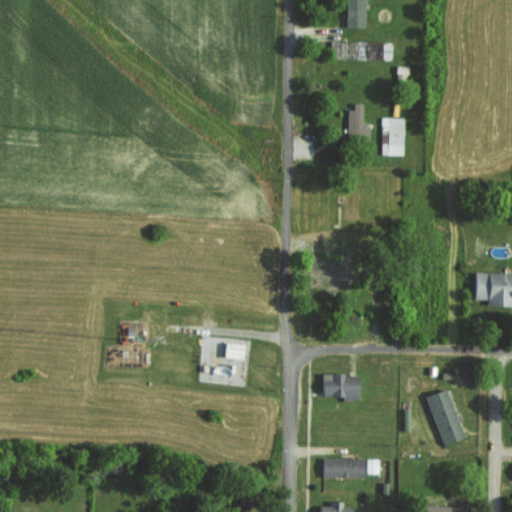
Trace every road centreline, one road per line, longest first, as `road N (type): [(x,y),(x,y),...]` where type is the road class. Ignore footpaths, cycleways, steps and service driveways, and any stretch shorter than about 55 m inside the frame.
road 1 (residential): [(288,511),(291,0)]
road 2 (residential): [(292,349),(511,350)]
road 3 (residential): [(495,511),(497,350)]
